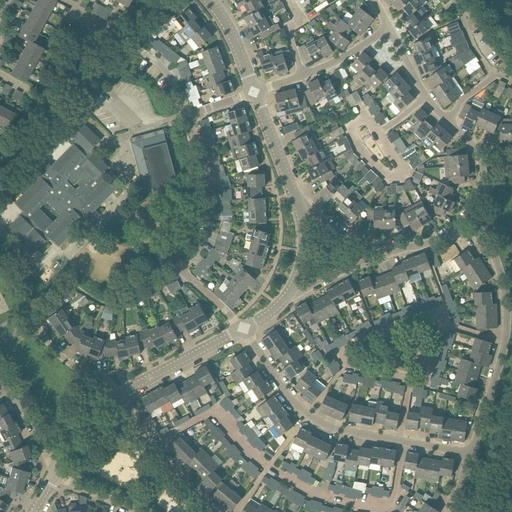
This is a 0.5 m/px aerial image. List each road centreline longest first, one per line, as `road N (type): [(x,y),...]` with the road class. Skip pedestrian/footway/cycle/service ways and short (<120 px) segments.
road 1 (residential): [(472,452),(336,428),(301,412),(244,330)]
road 2 (residential): [(472,452),(507,307),(500,265),(464,220)]
road 3 (residential): [(121,392),(155,446),(215,511)]
road 4 (residential): [(445,117),(497,76),(459,0)]
road 5 (tertiary): [(121,392),(244,330)]
road 6 (residential): [(365,116),(352,136),(369,161),(387,175),(399,170),(379,134)]
road 7 (residential): [(29,317),(55,351),(121,392)]
